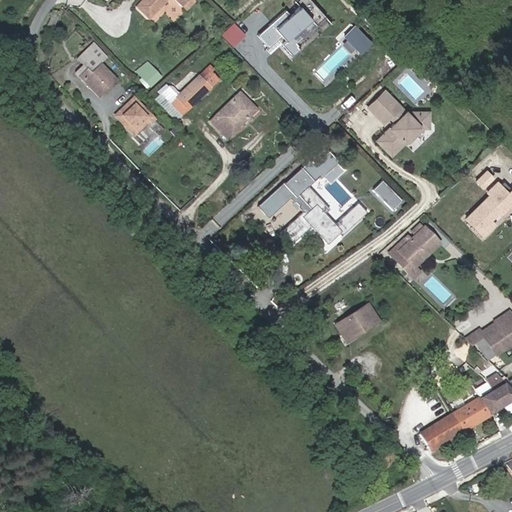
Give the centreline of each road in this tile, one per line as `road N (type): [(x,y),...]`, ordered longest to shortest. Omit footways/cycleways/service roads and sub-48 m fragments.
road 1 (unclassified): [(439,480),(60,96),(37,49),(58,0)]
road 2 (unknown): [(272,311),(405,206)]
